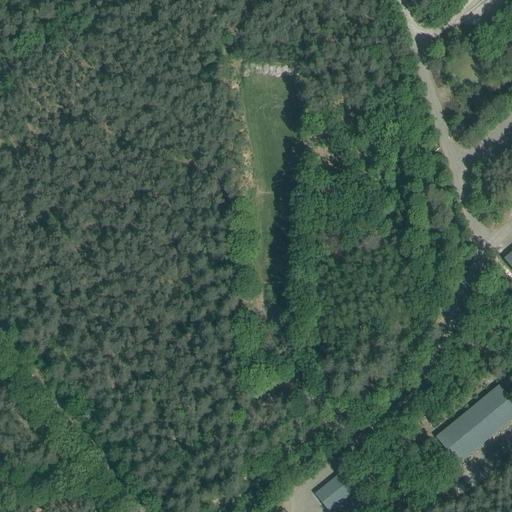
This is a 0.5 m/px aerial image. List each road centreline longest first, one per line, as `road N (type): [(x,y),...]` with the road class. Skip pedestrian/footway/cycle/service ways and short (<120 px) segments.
road 1 (unclassified): [(137,511),(0,340)]
road 2 (track): [(108,0),(0,87)]
road 3 (track): [(0,501),(70,480),(121,493)]
